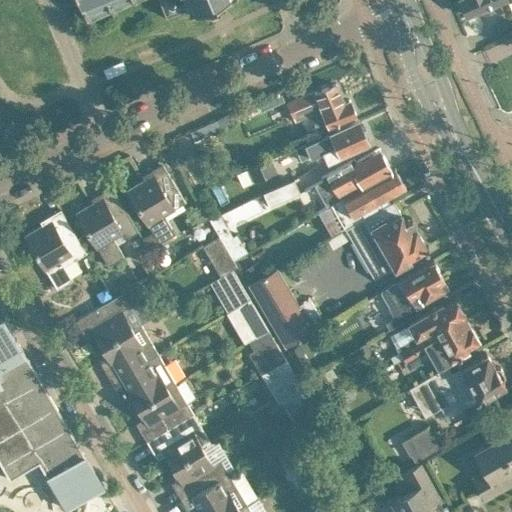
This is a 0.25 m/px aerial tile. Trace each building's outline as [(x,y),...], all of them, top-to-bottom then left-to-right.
[(80,0),(88,18),(132,0),(159,0),(165,14),(188,5),(189,9),(206,2),(211,15),(225,10),(220,0),(80,0)] [(460,0),(466,14),(500,0),(460,0)] [(294,120),(321,108),(328,125),(337,122),(356,114),(349,98),(343,100),(335,82),(286,102),(294,120)] [(294,146),(300,159),(312,153),(323,149),(327,156),(341,152),(367,140),(358,118),(294,146)] [(335,197),(337,200),(362,185),(391,168),(383,153),(377,157),(373,150),(355,160),(354,157),(321,176),(334,198),(335,197)] [(193,153),(180,161),(196,187),(209,179),(193,153)] [(270,155),(246,167),(252,179),(276,168),(270,155)] [(141,237),(147,248),(174,232),(163,213),(185,201),(162,162),(149,170),(152,174),(127,188),(138,208),(138,207),(152,230),(141,237)] [(362,185),(337,200),(342,210),(370,194),(375,203),(405,186),(395,169),(392,170),(391,168),(362,185)] [(298,189),(293,178),(247,197),(252,209),(267,203),(298,189)] [(107,264),(123,255),(116,243),(124,237),(137,230),(111,185),(98,193),(100,197),(76,211),(87,230),(107,264)] [(418,230),(410,216),(404,220),(393,200),(345,228),(374,279),(410,258),(409,255),(424,247),(427,247),(427,244),(425,244),(418,231),(418,230)] [(25,234),(56,287),(72,277),(64,264),(86,251),(70,225),(60,208),(47,215),(49,219),(25,234)] [(220,213),(210,218),(221,235),(221,237),(230,231),(220,213)] [(221,235),(205,245),(222,275),(235,268),(238,266),(221,237),(221,235)] [(264,271),(257,259),(240,270),(247,281),(264,271)] [(433,259),(380,290),(395,317),(425,298),(424,297),(443,286),(447,284),(443,277),(442,274),(433,259)] [(298,303),(277,267),(248,284),(284,346),(324,322),(309,297),(298,303)] [(235,268),(222,275),(240,304),(252,297),(235,268)] [(104,285),(95,290),(103,302),(111,296),(104,285)] [(86,338),(94,333),(102,346),(132,328),(131,326),(143,320),(132,301),(128,303),(122,291),(75,319),(86,338)] [(89,308),(82,296),(66,306),(73,317),(89,308)] [(240,304),(257,334),(258,335),(270,328),(252,297),(240,304)] [(414,334),(394,345),(398,351),(411,343),(414,349),(467,318),(456,299),(444,306),(442,303),(407,321),(414,334)] [(38,461),(65,507),(103,485),(3,316),(0,317),(0,462),(9,478),(38,461)] [(407,368),(430,354),(437,365),(467,348),(465,345),(478,337),(467,318),(414,349),(411,343),(398,351),(407,368)] [(100,362),(112,382),(159,354),(150,340),(142,345),(132,328),(102,346),(108,357),(100,362)] [(262,342),(274,364),(275,366),(287,359),(270,328),(258,335),(257,334),(248,339),(253,347),(262,342)] [(299,343),(289,349),(300,368),(310,363),(299,343)] [(451,372),(447,364),(424,377),(445,415),(504,382),(493,362),(492,362),(486,351),(451,372)] [(163,362),(159,354),(112,382),(121,398),(130,393),(137,405),(175,382),(163,362)] [(265,370),(270,377),(279,372),(292,395),(305,388),(287,359),(275,366),(274,364),(265,370)] [(321,373),(308,381),(320,402),(334,393),(321,373)] [(135,422),(147,442),(194,414),(175,382),(137,405),(144,417),(135,422)] [(348,386),(335,393),(340,403),(354,395),(348,386)] [(301,432),(323,420),(305,388),(292,395),(283,401),(301,432)] [(334,426),(347,420),(335,396),(323,403),(334,426)] [(172,465),(202,447),(211,442),(194,414),(147,442),(157,458),(165,453),(172,465)] [(415,460),(439,447),(426,424),(402,437),(415,460)] [(473,477),(485,498),(511,482),(511,476),(508,469),(511,467),(511,435),(509,431),(474,451),(485,470),(473,477)] [(269,448),(286,477),(298,470),(281,441),(269,448)] [(171,482),(182,501),(229,473),(221,460),(213,465),(202,447),(172,465),(179,477),(171,482)] [(398,511),(436,511),(430,501),(442,494),(422,460),(401,472),(411,490),(392,500),(398,511)] [(257,495),(241,469),(230,476),(229,473),(182,501),(188,511),(232,511),(246,504),(245,502),(257,495)]
